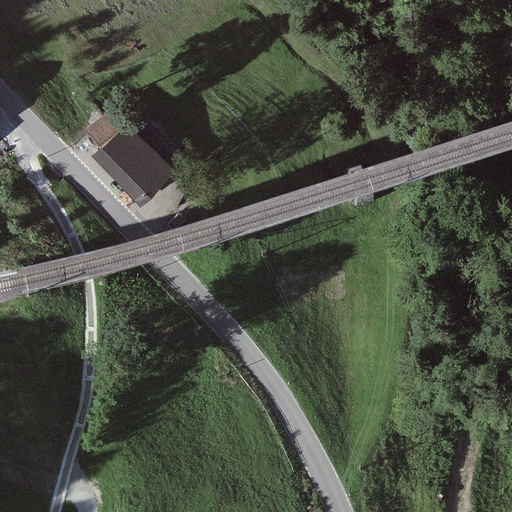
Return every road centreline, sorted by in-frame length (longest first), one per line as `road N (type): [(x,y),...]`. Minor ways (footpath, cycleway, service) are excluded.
road 1 (tertiary): [(0,91),(230,323),(298,422),(339,511)]
road 2 (track): [(36,130),(29,166),(80,247),(93,308),(89,395),(57,511)]
